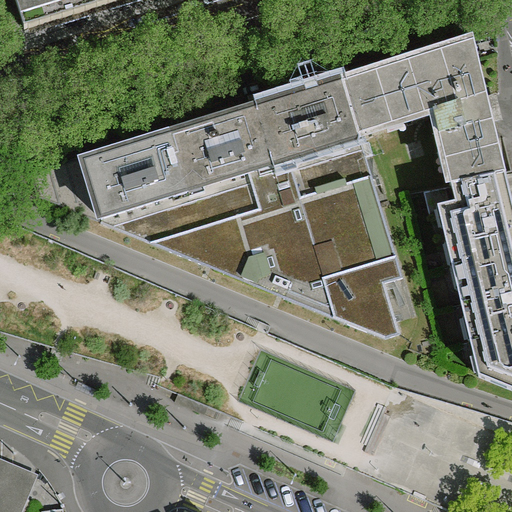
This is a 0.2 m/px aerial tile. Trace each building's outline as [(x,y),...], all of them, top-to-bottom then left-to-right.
[(15,0),(25,30),(125,0),(15,0)] [(359,137),(433,115),(487,98),(474,43),(343,84),(359,137)] [(359,137),(343,84),(341,79),(256,106),(275,167),(360,142),(359,137)] [(454,186),(506,174),(487,98),(433,115),(454,186)] [(275,167),(256,106),(170,132),(188,193),(275,167)] [(188,193),(170,132),(84,158),(103,220),(188,193)] [(103,220),(96,222),(386,340),(403,335),(417,330),(360,142),(275,167),(188,193),(103,220)] [(103,220),(84,158),(33,174),(40,199),(96,222),(103,220)] [(458,266),(511,253),(511,198),(510,190),(506,174),(454,186),(451,187),(456,203),(444,206),(458,266)] [(476,341),(511,333),(511,253),(458,266),(467,305),(476,341)] [(511,333),(476,341),(486,382),(511,391),(511,333)] [(0,511),(23,511),(29,500),(8,502),(5,483),(12,467),(0,462),(0,511)] [(39,477),(12,467),(5,483),(8,502),(29,500),(39,477)]
